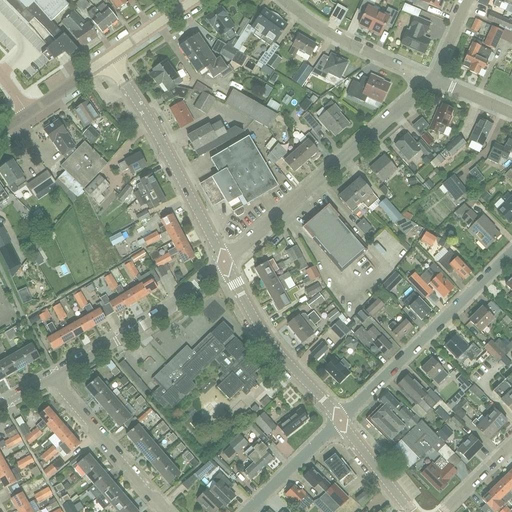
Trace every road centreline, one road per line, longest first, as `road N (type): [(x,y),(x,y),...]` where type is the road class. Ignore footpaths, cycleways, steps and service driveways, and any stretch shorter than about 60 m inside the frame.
road 1 (residential): [(226,263),(432,79)]
road 2 (residential): [(226,263),(105,58)]
road 3 (residential): [(343,420),(511,252)]
road 4 (residential): [(57,377),(183,301),(226,263)]
road 5 (residential): [(343,420),(276,349),(226,263)]
road 6 (residential): [(168,511),(57,377)]
road 7 (residential): [(432,79),(338,38),(284,0)]
road 8 (residential): [(247,511),(343,420)]
